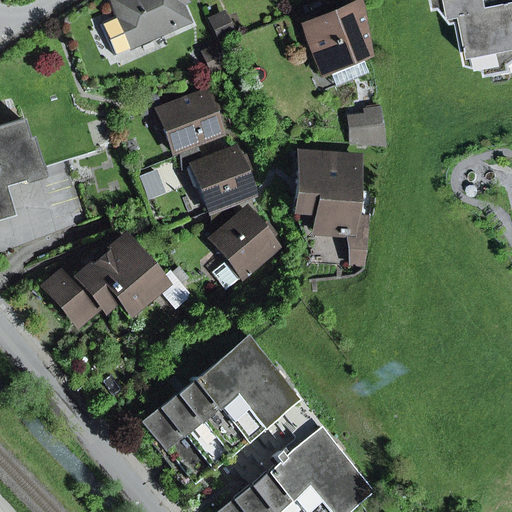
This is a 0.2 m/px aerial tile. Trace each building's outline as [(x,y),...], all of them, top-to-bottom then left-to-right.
[(136,44),(187,22),(180,5),(177,0),(119,0),(111,4),(117,16),(100,24),(115,56),(137,46),(136,44)] [(449,8),(454,6),(453,0),(442,0),(444,10),(449,8)] [(511,0),(453,0),(454,6),(449,8),(462,24),(467,23),(476,67),(495,72),(497,66),(511,63),(511,0)] [(368,53),(363,24),(355,4),(302,26),(322,72),(327,70),(360,56),(368,53)] [(209,21),(218,40),(230,34),(221,16),(209,21)] [(254,30),(263,50),(290,39),(282,19),(254,30)] [(204,52),(213,71),(227,64),(219,46),(204,52)] [(334,87),(367,73),(360,56),(327,70),(334,87)] [(496,77),(511,73),(511,63),(497,66),(495,72),(496,77)] [(194,144),(219,134),(211,112),(218,110),(213,95),(206,98),(203,92),(156,110),(171,152),(179,150),(194,144)] [(385,146),(382,124),(380,124),(378,108),(364,109),(365,117),(366,125),(348,127),(350,144),(385,146)] [(348,127),(366,125),(365,117),(347,119),(348,127)] [(0,147),(26,139),(20,120),(0,126),(0,147)] [(0,217),(8,215),(0,187),(0,185),(40,174),(32,147),(30,138),(26,139),(0,147),(0,217)] [(179,150),(180,154),(196,148),(194,144),(179,150)] [(190,166),(201,161),(196,148),(180,154),(181,169),(190,166)] [(190,166),(208,212),(251,196),(243,173),(250,171),(244,156),(237,159),(233,149),(201,161),(190,166)] [(347,236),(347,235),(355,190),(357,160),(297,155),(294,199),(315,201),(314,214),(313,230),(316,233),(347,236)] [(139,178),(147,198),(163,192),(155,171),(139,178)] [(293,212),(314,214),(315,201),(294,199),(293,212)] [(275,234),(266,223),(260,228),(244,209),(209,239),(227,260),(211,273),(226,290),(276,247),(269,239),(275,234)] [(347,235),(347,236),(348,251),(359,266),(362,266),(366,218),(356,218),(355,235),(347,235)] [(159,282),(125,241),(104,259),(100,255),(95,258),(88,259),(81,265),(77,260),(45,286),(77,323),(100,304),(104,309),(114,300),(123,311),(129,311),(145,298),(146,293),(155,286),(159,282)] [(170,275),(179,285),(186,278),(178,268),(170,275)] [(174,308),(188,297),(169,274),(159,282),(155,286),(174,308)] [(248,337),(185,388),(177,394),(144,420),(156,435),(149,440),(161,455),(168,450),(177,462),(171,467),(186,486),(193,481),(220,459),(297,398),(248,337)] [(177,394),(185,388),(175,376),(168,382),(177,394)] [(321,429),(284,459),(277,464),(249,487),(240,475),(235,478),(220,459),(193,481),(217,511),(342,511),(370,490),(321,429)] [(171,467),(177,462),(168,450),(161,455),(171,467)] [(277,464),(284,459),(278,451),(272,457),(277,464)]
